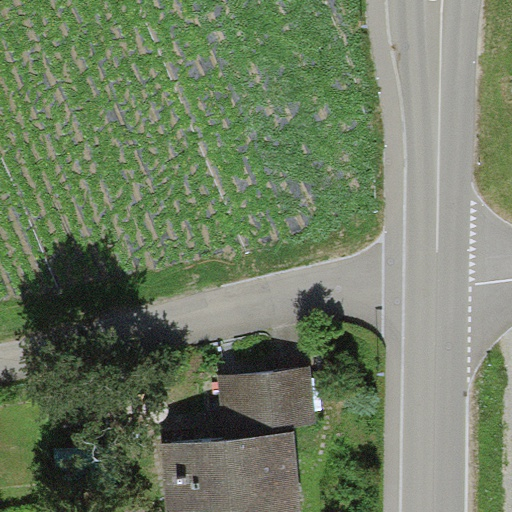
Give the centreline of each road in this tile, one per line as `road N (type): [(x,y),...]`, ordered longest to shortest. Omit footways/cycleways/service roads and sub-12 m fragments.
road 1 (residential): [(0,361),(431,261)]
road 2 (tertiary): [(431,261),(435,0)]
road 3 (tertiary): [(428,511),(431,298)]
